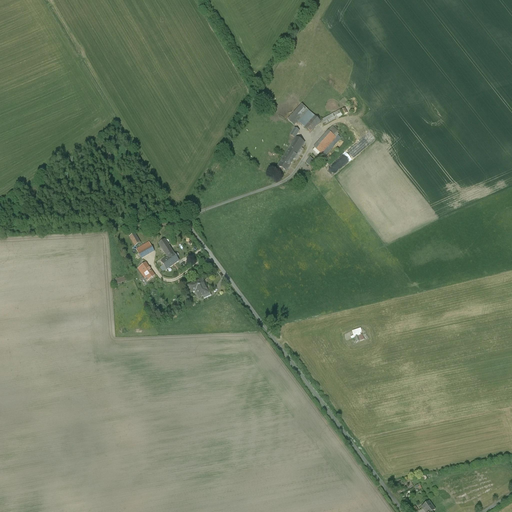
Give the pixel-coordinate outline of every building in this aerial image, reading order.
[(302,105),(288,121),(294,126),(298,122),(308,111),(302,105)] [(321,122),(308,111),(298,122),(310,133),(321,122)] [(340,111),(323,120),(325,124),(342,115),(340,111)] [(332,127),(314,147),(324,157),(341,138),(338,135),(339,135),(337,133),(338,132),(332,127)] [(299,131),(295,128),(290,136),(295,138),(296,137),(299,131)] [(295,138),(291,145),(278,166),(287,171),(297,155),(299,157),(302,152),(303,150),(301,148),(305,143),(296,137),(295,138)] [(306,163),(312,168),(317,163),(310,158),(306,163)] [(140,243),(134,234),(129,237),(135,247),(140,243)] [(165,241),(164,240),(158,244),(165,255),(167,258),(163,260),(160,262),(166,269),(178,261),(178,262),(184,258),(178,248),(172,252),(167,245),(165,241)] [(148,243),(135,250),(141,259),(153,251),(148,243)] [(153,277),(144,264),(138,269),(146,281),(153,277)] [(202,280),(187,286),(190,293),(195,291),(198,298),(202,296),(208,294),(207,293),(202,280)] [(352,330),(353,336),(351,336),(351,338),(362,335),(361,328),(352,330)] [(429,501),(422,507),(426,511),(430,511),(432,511),(435,509),(429,501)]
